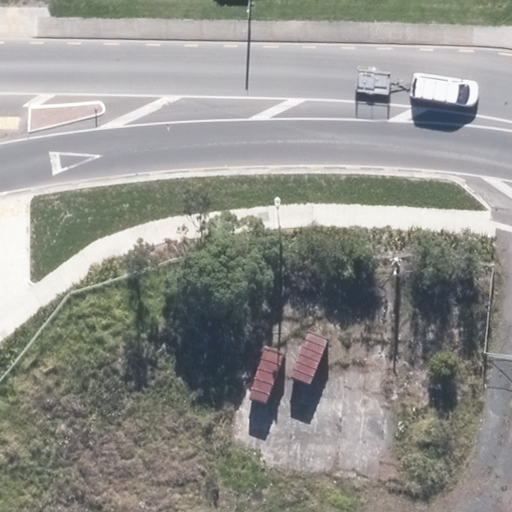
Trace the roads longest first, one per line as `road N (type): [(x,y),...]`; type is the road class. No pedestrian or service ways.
road 1 (unclassified): [(0,55),(195,58),(330,75),(456,123)]
road 2 (unclassified): [(456,123),(0,164)]
